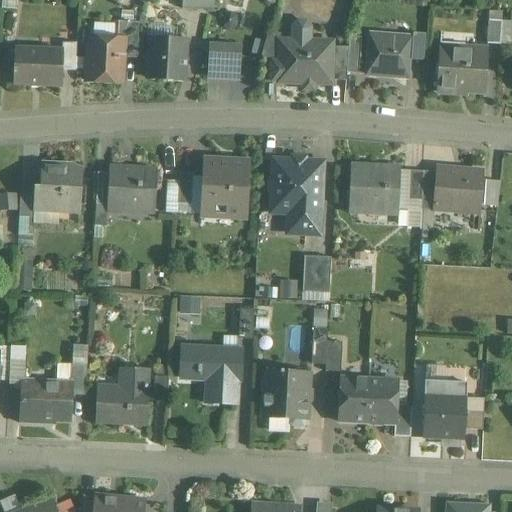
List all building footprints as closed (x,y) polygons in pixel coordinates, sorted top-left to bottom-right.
[(195,11),(195,0),(182,0),(182,10),(195,11)] [(196,0),(196,11),(211,12),(214,0),(196,0)] [(488,21),(488,25),(487,45),(500,46),(501,22),(488,21)] [(122,58),(136,59),(138,23),(117,22),(116,40),(123,41),(122,58)] [(279,41),(279,34),(267,34),(260,58),(278,59),(278,41),(279,41)] [(367,75),(400,78),(401,78),(405,78),(406,78),(409,39),(371,36),(370,37),(367,75)] [(361,38),(349,37),(348,48),(346,73),(358,74),(361,38)] [(123,41),(116,40),(89,38),(87,82),(120,84),(122,58),(123,41)] [(185,42),(159,40),(158,40),(151,40),(148,79),(182,81),(185,42)] [(332,43),(306,42),(279,41),(278,41),(278,59),(278,62),(272,62),(269,69),(270,75),(271,82),(278,82),(278,84),(329,85),(331,85),(331,81),(332,48),(332,43)] [(62,44),(62,52),(61,72),(75,72),(76,44),(62,44)] [(240,47),(236,47),(210,46),(208,76),(237,78),(238,78),(240,47)] [(331,81),(345,82),(346,73),(348,48),(332,48),(331,81)] [(484,96),(486,76),(487,51),(453,49),(452,55),(439,54),(437,92),(437,93),(484,96)] [(61,72),(62,52),(14,50),(13,85),(61,87),(61,72)] [(249,164),(232,163),(203,162),(200,215),(246,218),(249,164)] [(270,180),(270,190),(270,192),(271,194),(271,213),(288,214),(288,234),(319,236),(322,165),(322,164),(273,162),(272,178),(270,180)] [(81,171),(77,171),(70,170),(70,166),(69,166),(41,165),(40,189),(34,189),(33,208),(78,210),(79,211),(79,210),(81,171)] [(399,169),(392,169),(391,169),(351,167),(349,212),(383,214),(385,214),(385,210),(397,211),(399,169)] [(107,206),(107,212),(154,214),(156,171),(109,169),(109,174),(107,206)] [(480,214),(483,173),(436,169),(435,173),(432,210),(480,214)] [(422,173),(409,172),(407,201),(421,201),(422,173)] [(421,210),(432,210),(435,173),(422,173),(421,201),(421,210)] [(95,205),(107,206),(109,174),(97,174),(95,205)] [(179,174),(179,182),(179,183),(178,205),(191,205),(192,176),(192,175),(179,174)] [(20,188),(20,203),(20,204),(19,218),(33,219),(33,208),(34,189),(20,188)] [(328,294),(329,286),(330,259),(304,257),(302,292),(302,293),(328,294)] [(28,290),(29,284),(29,283),(30,269),(18,268),(17,289),(28,290)] [(280,297),(298,298),(299,281),(281,280),(280,297)] [(180,296),(179,312),(200,313),(201,296),(180,296)] [(254,311),(243,310),(240,310),(238,340),(251,340),(252,340),(254,311)] [(311,365),(325,365),(326,342),(327,330),(312,329),(311,365)] [(325,372),(340,373),(342,343),(326,342),(325,365),(325,372)] [(72,366),(85,367),(87,367),(87,347),(73,346),(72,366)] [(240,350),(239,350),(238,350),(181,347),(180,372),(197,372),(197,374),(199,374),(200,373),(206,373),(205,404),(236,405),(237,405),(237,404),(240,350)] [(85,367),(72,366),(71,385),(71,396),(84,396),(85,367)] [(95,423),(103,424),(147,426),(148,390),(148,388),(149,370),(128,369),(127,370),(126,389),(97,387),(95,423)] [(280,372),(276,372),(275,372),(264,372),(263,408),(268,408),(268,419),(289,420),(289,425),(291,427),(302,428),(303,428),(305,426),(305,421),(306,420),(309,374),(283,373),(283,372),(283,371),(280,371),(280,372)] [(153,401),(165,402),(167,402),(168,379),(155,378),(154,378),(154,379),(153,401)] [(341,379),(339,423),(366,424),(368,381),(341,379)] [(368,381),(366,424),(394,425),(395,407),(396,382),(368,381)] [(21,382),(20,420),(70,422),(71,396),(71,385),(21,382)] [(425,383),(422,438),(463,441),(464,429),(466,399),(467,385),(425,383)] [(482,430),(482,425),(484,400),(466,399),(464,429),(482,430)] [(410,438),(411,408),(395,407),(394,425),(394,437),(410,438)] [(92,511),(94,498),(83,497),(81,511),(92,511)] [(56,511),(55,508),(50,498),(16,511),(56,511)] [(119,511),(121,500),(94,498),(92,511),(119,511)] [(143,511),(144,502),(121,500),(119,511),(143,511)] [(73,511),(69,502),(55,508),(56,511),(73,511)]
